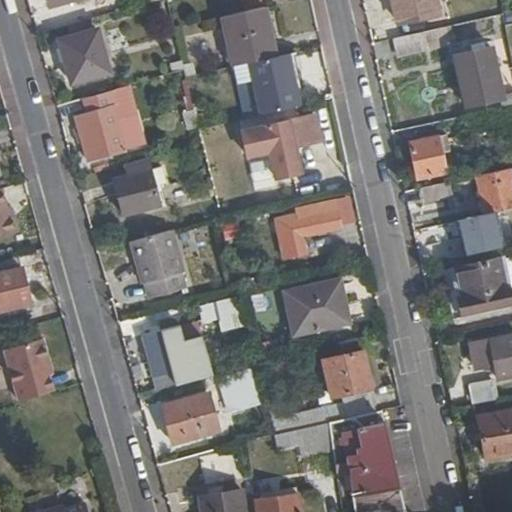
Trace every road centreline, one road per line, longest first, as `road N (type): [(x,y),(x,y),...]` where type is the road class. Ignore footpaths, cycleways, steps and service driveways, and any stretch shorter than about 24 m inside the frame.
road 1 (residential): [(0,6),(142,511)]
road 2 (residential): [(332,0),(450,511)]
